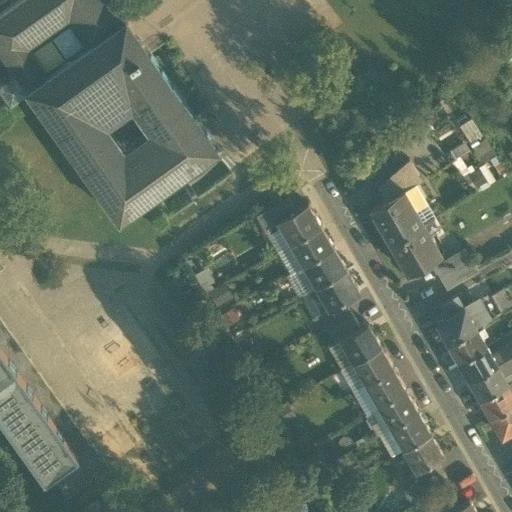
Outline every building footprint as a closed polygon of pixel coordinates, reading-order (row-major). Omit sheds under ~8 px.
[(0,0),(0,49),(29,90),(47,77),(26,48),(68,17),(90,47),(126,21),(110,0),(0,0)] [(29,90),(90,177),(124,154),(102,123),(130,103),(152,134),(188,108),(126,21),(90,47),(47,77),(29,90)] [(188,108),(152,134),(124,154),(90,177),(120,218),(217,149),(188,108)] [(378,183),(386,197),(403,187),(404,188),(415,182),(421,178),(409,157),(378,183)] [(415,182),(404,188),(415,208),(427,202),(415,182)] [(423,221),(415,208),(404,188),(403,187),(386,197),(370,206),(390,241),(423,222),(423,221)] [(255,213),(264,228),(279,220),(278,219),(295,209),(287,195),(255,213)] [(279,220),(291,242),(321,224),(308,201),(295,209),(278,219),(279,220)] [(435,215),(427,202),(415,208),(423,221),(435,215)] [(423,222),(390,241),(408,272),(441,253),(423,222)] [(291,242),(304,263),(334,246),(321,224),(291,242)] [(304,263),(316,285),(347,267),(334,246),(304,263)] [(464,247),(455,252),(461,263),(470,257),(464,247)] [(433,264),(446,286),(476,269),(470,257),(461,263),(455,252),(433,264)] [(360,290),(347,267),(316,285),(329,307),(344,299),(360,290)] [(511,303),(503,287),(492,293),(502,310),(511,304),(511,303)] [(442,303),(449,315),(464,306),(457,294),(442,303)] [(478,298),(464,306),(475,326),(489,318),(478,298)] [(320,312),(328,326),(352,312),(344,299),(329,307),(320,312)] [(475,326),(464,306),(449,315),(437,321),(448,341),(475,326)] [(360,326),(352,312),(328,326),(336,339),(340,338),(360,326)] [(340,338),(353,360),(381,344),(368,322),(360,326),(340,338)] [(485,343),(475,326),(448,341),(458,359),(485,343)] [(511,350),(507,342),(490,352),(496,362),(511,353),(511,350)] [(469,378),(496,362),(490,352),(485,343),(458,359),(469,378)] [(0,413),(45,477),(51,473),(67,495),(107,467),(91,443),(77,453),(0,344),(0,413)] [(353,360),(366,382),(393,366),(381,344),(353,360)] [(511,365),(511,353),(496,362),(502,372),(511,365)] [(507,381),(502,372),(496,362),(469,378),(480,397),(507,381)] [(366,382),(379,404),(406,388),(393,366),(366,382)] [(490,414),(511,401),(511,390),(507,381),(480,397),(490,414)] [(379,404),(391,426),(419,410),(406,388),(379,404)] [(511,401),(490,414),(502,434),(511,428),(511,401)] [(391,426),(404,447),(432,431),(419,410),(391,426)] [(75,450),(87,442),(70,416),(58,424),(75,450)] [(445,454),(432,431),(404,447),(417,470),(445,454)] [(444,511),(477,511),(470,498),(444,511)]
